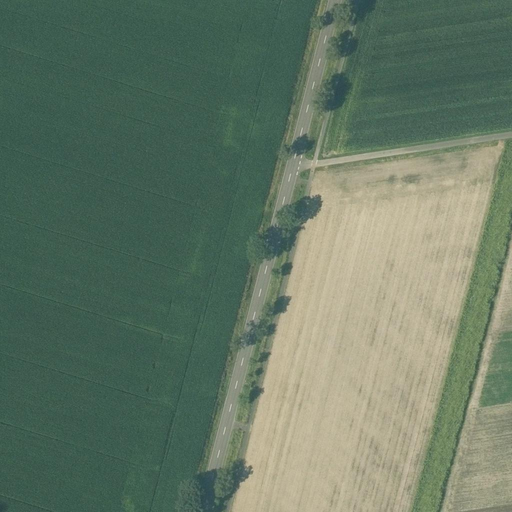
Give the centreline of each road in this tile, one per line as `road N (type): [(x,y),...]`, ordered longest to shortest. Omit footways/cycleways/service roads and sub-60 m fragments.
road 1 (tertiary): [(292,167),(203,511)]
road 2 (unclassified): [(511,135),(292,167)]
road 3 (tertiary): [(334,0),(292,167)]
